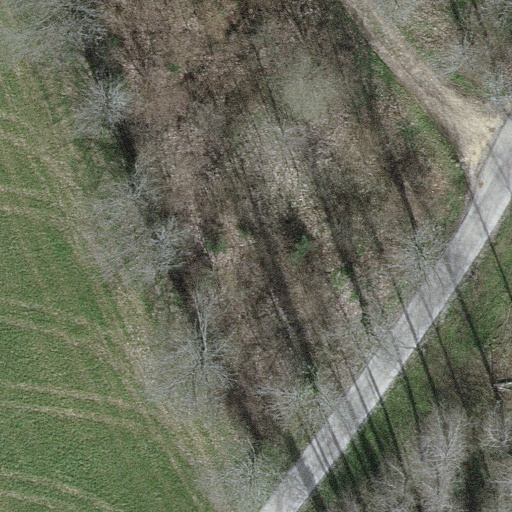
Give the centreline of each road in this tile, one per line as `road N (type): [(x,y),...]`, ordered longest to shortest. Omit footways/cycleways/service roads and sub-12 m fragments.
road 1 (unclassified): [(277,511),(511,161)]
road 2 (track): [(503,178),(380,43),(352,0)]
